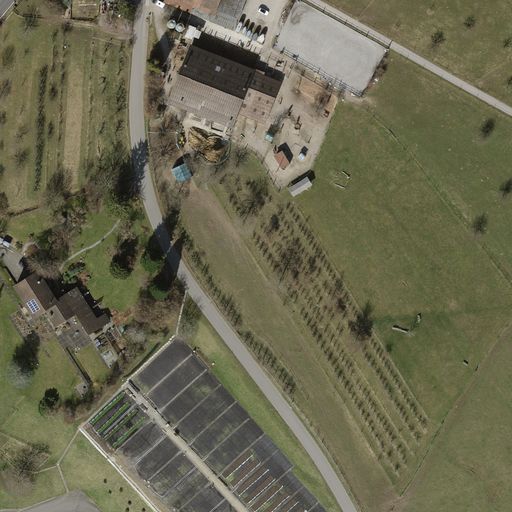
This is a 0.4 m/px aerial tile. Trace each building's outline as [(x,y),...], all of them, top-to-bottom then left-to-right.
[(167,0),(166,3),(231,28),(242,0),(167,0)] [(193,49),(172,103),(232,127),(238,112),(263,121),(278,82),(193,49)] [(284,150),(276,155),(284,167),(292,162),(284,150)] [(290,187),(295,195),(314,184),(309,176),(290,187)] [(35,270),(15,283),(34,314),(46,307),(56,324),(76,311),(89,333),(109,320),(105,314),(96,320),(77,289),(55,302),(35,270)] [(105,407),(85,426),(164,511),(169,511),(171,511),(161,500),(175,487),(168,478),(174,472),(167,465),(171,461),(155,444),(150,449),(142,439),(138,443),(105,407)]
